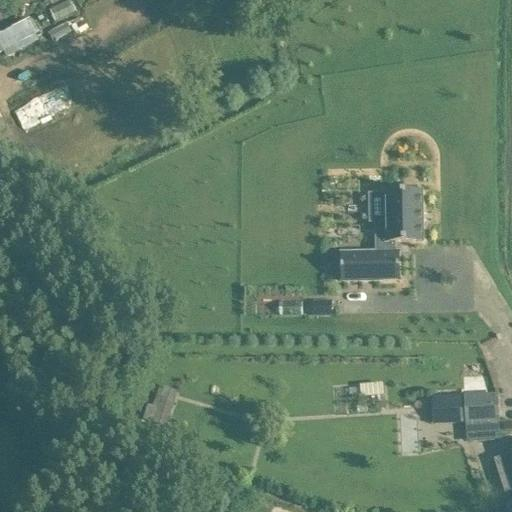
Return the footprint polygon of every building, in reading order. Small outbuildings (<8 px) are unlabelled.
[(47,0),(58,22),(80,11),(75,0),(47,0)] [(0,35),(0,53),(4,52),(37,34),(29,19),(0,35)] [(18,110),(27,129),(58,114),(49,95),(18,110)] [(377,252),(341,253),(342,283),(401,282),(400,251),(396,251),(396,243),(426,242),(425,191),(419,191),(419,187),(404,187),(404,191),(385,191),(385,224),(377,224),(377,252)] [(332,301),(312,301),(313,317),(333,317),(332,301)] [(27,399),(34,416),(45,411),(37,394),(27,399)] [(450,423),(466,422),(500,420),(499,396),(465,398),(449,398),(450,423)] [(511,452),(509,454),(510,455),(494,460),(506,495),(511,492),(511,452)]
